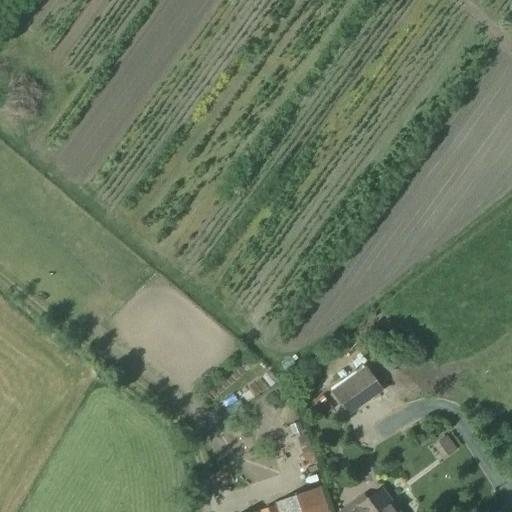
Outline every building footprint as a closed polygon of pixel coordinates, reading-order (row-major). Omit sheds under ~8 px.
[(384,366),(390,373),(396,368),(389,361),(384,366)] [(348,417),(384,391),(366,367),(331,392),(348,417)] [(299,422),(282,428),(286,439),(303,432),(299,422)] [(444,461),(457,450),(447,436),(433,446),(444,461)] [(328,511),(320,488),(276,504),(276,506),(260,511),(256,511),(328,511)] [(399,511),(382,489),(364,503),(361,499),(342,511),(399,511)]
